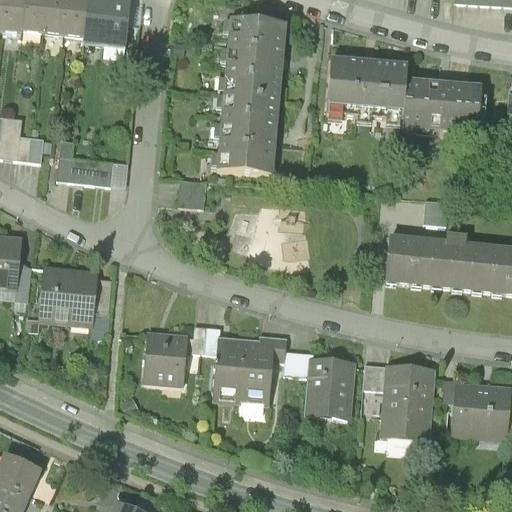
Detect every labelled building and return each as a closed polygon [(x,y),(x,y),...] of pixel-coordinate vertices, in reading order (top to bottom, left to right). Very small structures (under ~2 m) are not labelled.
[(26,0),(3,0),(0,32),(0,33),(23,35),(23,33),(26,0)] [(42,35),(46,0),(26,0),(23,33),(42,35)] [(62,37),(66,0),(46,0),(42,35),(62,37)] [(89,0),(66,0),(62,37),(86,39),(89,0)] [(104,48),(108,0),(89,0),(86,39),(85,46),(104,48)] [(131,0),(108,0),(104,48),(126,50),(131,0)] [(511,0),(452,0),(452,7),(511,11),(511,0)] [(224,20),(217,99),(275,104),(282,25),(224,20)] [(402,64),(327,59),(322,116),(398,121),(401,80),(402,64)] [(479,86),(401,80),(398,121),(397,133),(475,139),(479,86)] [(275,104),(217,99),(211,174),(269,179),(275,104)] [(0,147),(0,163),(41,167),(44,142),(21,139),(22,122),(0,119),(0,144),(0,145),(0,147)] [(56,184),(126,192),(130,159),(114,157),(114,164),(72,160),(74,146),(61,144),(56,184)] [(205,185),(177,183),(177,198),(204,200),(205,185)] [(388,239),(382,290),(511,302),(511,251),(462,247),(463,237),(441,235),(440,244),(388,239)] [(23,240),(0,238),(0,293),(17,295),(23,240)] [(43,270),(38,327),(90,331),(95,282),(96,275),(43,270)] [(112,284),(95,282),(90,331),(89,343),(107,344),(112,284)] [(190,343),(185,342),(184,357),(212,360),(213,341),(218,341),(218,332),(191,330),(190,343)] [(139,389),(182,392),(184,357),(185,342),(185,339),(143,336),(139,389)] [(212,360),(208,407),(266,411),(269,365),(283,366),(283,356),(285,342),(256,340),(256,344),(218,341),(213,341),(212,360)] [(312,358),(283,356),(283,366),(281,381),(304,383),(305,362),(312,363),(312,358)] [(301,422),(348,426),(352,366),(312,363),(305,362),(304,383),(301,422)] [(381,370),(362,369),(360,394),(380,395),(381,370)] [(427,447),(433,374),(381,370),(380,395),(376,443),(427,447)] [(450,409),(451,386),(440,386),(439,408),(450,409)] [(504,447),(509,391),(451,386),(450,409),(447,442),(504,447)] [(5,457),(0,469),(0,487),(32,501),(43,473),(5,457)] [(0,487),(0,511),(26,511),(32,501),(0,487)]
